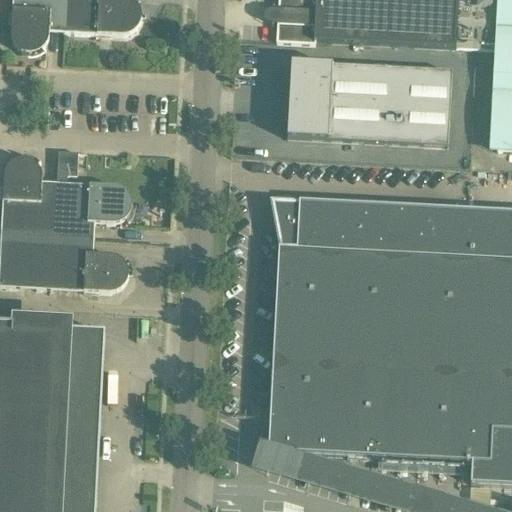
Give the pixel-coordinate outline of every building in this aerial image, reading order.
[(64,29),(65,0),(12,0),(11,40),(11,43),(12,46),(14,49),(16,52),(19,54),(22,56),(26,57),(28,58),(28,52),(43,53),(45,51),(46,48),(48,45),(49,41),(49,38),(49,28),(64,29)] [(98,0),(65,0),(64,29),(64,37),(123,40),(126,39),(130,39),(133,37),(136,35),(138,33),(139,31),(141,27),(141,24),(141,22),(136,22),(136,8),(134,6),(131,4),(129,3),(126,2),(123,2),(98,0)] [(273,12),(273,27),(277,27),(276,47),(315,49),(316,45),(456,52),(476,53),(495,54),(497,0),(278,0),(278,12),(273,12)] [(495,65),(491,148),(496,155),(511,155),(511,0),(497,0),(495,54),(495,65)] [(448,151),(452,76),(291,68),(287,143),(448,151)] [(58,156),(57,180),(77,181),(78,157),(58,156)] [(11,167),(4,181),(1,238),(53,241),(56,195),(41,194),(42,182),(41,175),(37,169),(24,168),(25,163),(11,167)] [(53,241),(87,243),(88,227),(112,228),(120,227),(126,223),(127,211),(132,211),(128,197),(114,190),(56,187),(56,195),(53,241)] [(511,511),(511,216),(299,206),(270,205),(278,250),(268,456),(472,466),(470,488),(511,490),(511,511)] [(1,238),(0,255),(0,291),(108,297),(122,293),(128,279),(123,278),(124,266),(119,262),(113,260),(86,258),(87,243),(53,241),(1,238)] [(0,511),(87,511),(90,462),(96,463),(98,463),(101,419),(98,419),(102,330),(101,330),(94,329),(66,328),(13,325),(13,333),(0,332),(0,511)]
